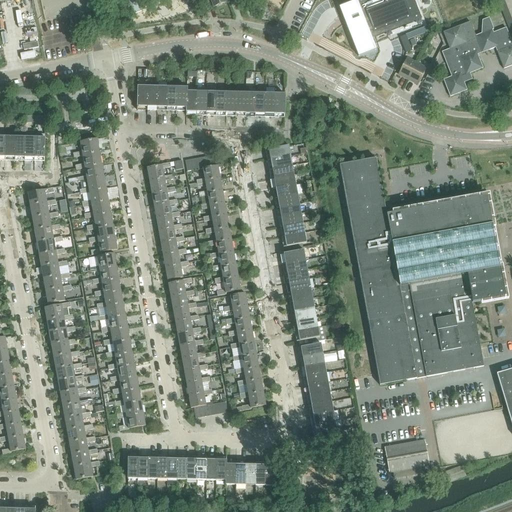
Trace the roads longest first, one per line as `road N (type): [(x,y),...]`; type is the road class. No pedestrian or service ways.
road 1 (residential): [(237,134),(292,435),(174,437)]
road 2 (tertiary): [(107,58),(242,46),(300,65),(437,132),(511,135)]
road 3 (residential): [(174,437),(120,133)]
road 4 (residential): [(52,488),(0,198)]
